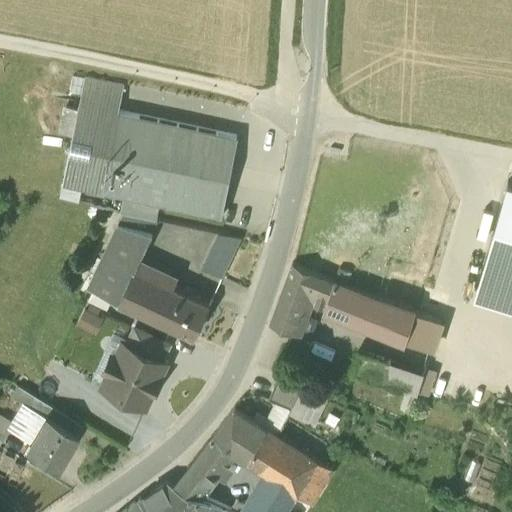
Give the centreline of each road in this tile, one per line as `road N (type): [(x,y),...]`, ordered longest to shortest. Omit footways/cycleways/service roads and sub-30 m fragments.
road 1 (tertiary): [(316,0),(309,111),(259,310),(213,404),(149,474),(95,511)]
road 2 (track): [(0,45),(511,156)]
